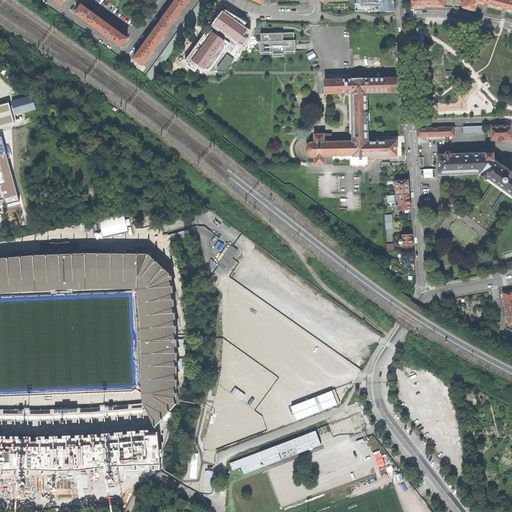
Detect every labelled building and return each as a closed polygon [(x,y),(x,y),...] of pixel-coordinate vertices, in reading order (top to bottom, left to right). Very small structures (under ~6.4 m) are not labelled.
[(143,65),(189,0),(176,0),(161,21),(143,46),(134,58),(143,65)] [(151,80),(209,0),(200,0),(146,76),(151,80)] [(356,0),(357,3),(355,3),(355,11),(395,12),(394,0),(356,0)] [(511,0),(464,0),(464,2),(462,7),(469,9),(475,10),(477,3),(484,4),(484,6),(486,6),(488,7),(488,6),(502,9),(502,11),(504,11),(506,12),(506,11),(511,12),(511,0)] [(93,13),(81,5),(75,13),(121,47),(127,38),(115,30),(93,13)] [(224,11),(222,10),(212,25),(238,44),(239,43),(241,44),(242,45),(246,39),(245,38),(244,37),(249,30),(249,29),(246,28),(245,26),(244,26),(247,23),(228,11),(225,10),(224,11)] [(204,34),(185,61),(188,63),(187,64),(194,70),(198,65),(205,71),(206,69),(209,70),(228,43),(219,36),(212,31),(208,37),(204,34)] [(295,51),(296,51),(296,46),(296,42),(296,40),(294,40),(294,32),(283,33),(283,31),(279,31),(275,31),(275,32),(273,32),(272,32),(272,33),(271,33),(271,32),(266,32),(266,34),(265,34),(261,34),(261,41),(260,41),(260,52),(272,52),(272,57),(284,56),(283,52),(295,51)] [(313,51),(306,54),(311,63),(317,59),(313,51)] [(218,67),(217,71),(225,71),(234,59),(227,54),(218,67)] [(367,156),(397,156),(397,140),(376,141),(368,141),(367,129),(367,121),(368,121),(368,113),(367,113),(367,93),(395,92),(395,78),(324,80),(325,94),(347,93),(347,96),(349,95),(350,133),(352,133),(353,141),(332,142),(331,134),(314,134),(314,143),(313,143),(312,143),(311,143),(310,144),(309,144),(308,145),(307,146),(307,147),(307,148),(306,149),(306,150),(307,151),(307,152),(307,153),(308,153),(308,154),(309,155),(310,155),(311,156),(312,156),(313,156),(315,156),(315,165),(332,165),(332,159),(351,159),(351,165),(352,166),(366,165),(367,164),(367,156)] [(11,102),(15,115),(36,109),(32,95),(11,102)] [(0,126),(14,123),(8,103),(0,105),(0,126)] [(511,140),(511,138),(511,125),(492,126),(492,140),(498,140),(498,142),(502,142),(502,140),(511,140)] [(483,134),(483,126),(464,127),(464,135),(483,134)] [(446,136),(446,152),(449,152),(449,136),(454,136),(454,127),(417,128),(418,137),(446,136)] [(85,176),(93,174),(85,151),(77,154),(85,176)] [(511,172),(505,167),(494,159),(494,153),(450,155),(449,152),(446,152),(445,155),(437,155),(438,175),(479,173),(481,173),(481,174),(481,176),(492,184),(506,194),(511,198),(511,172)] [(436,177),(435,169),(420,170),(421,178),(436,177)] [(86,180),(94,203),(102,200),(94,177),(86,180)] [(395,181),(396,195),(409,194),(409,187),(408,180),(395,181)] [(403,212),(410,212),(410,202),(409,194),(396,195),(388,195),(388,202),(395,201),(395,205),(397,205),(397,210),(403,210),(403,212)] [(64,214),(86,206),(83,198),(60,206),(64,214)] [(403,248),(413,248),(413,241),(412,234),(402,235),(402,239),(400,240),(400,241),(399,242),(399,243),(400,243),(400,244),(401,244),(402,244),(403,248)] [(224,269),(238,251),(231,245),(218,265),(224,269)] [(511,250),(511,251),(502,253),(504,261),(511,258),(511,250)] [(410,264),(414,263),(414,257),(413,251),(401,253),(402,264),(406,264),(406,265),(410,264)] [(148,254),(138,254),(86,253),(68,254),(53,255),(35,255),(0,258),(0,467),(159,463),(157,426),(176,402),(176,393),(177,392),(177,352),(176,324),(172,286),(171,276),(148,254)]
